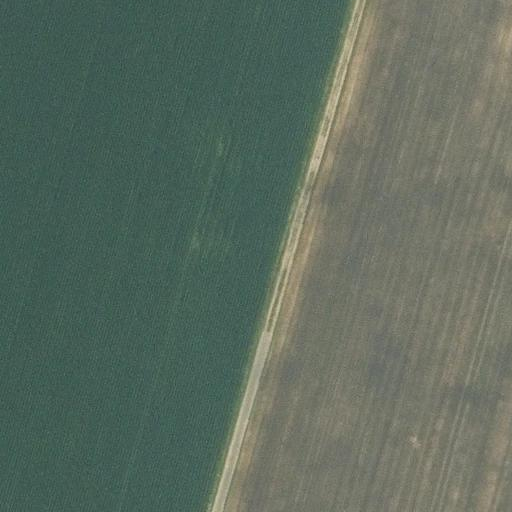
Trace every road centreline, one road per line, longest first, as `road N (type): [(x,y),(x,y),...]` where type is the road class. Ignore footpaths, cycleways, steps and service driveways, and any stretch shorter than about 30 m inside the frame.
road 1 (track): [(361,0),(267,338)]
road 2 (track): [(219,511),(267,338)]
